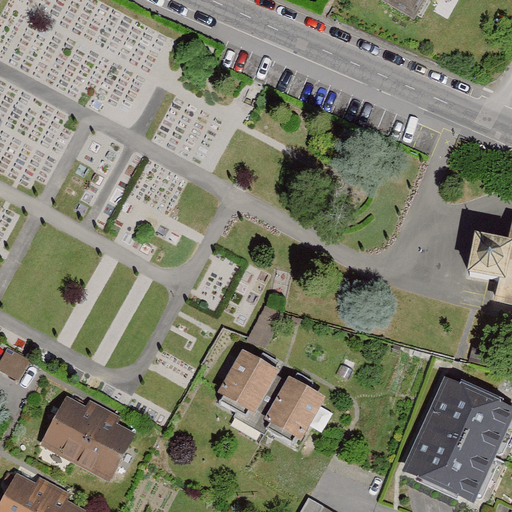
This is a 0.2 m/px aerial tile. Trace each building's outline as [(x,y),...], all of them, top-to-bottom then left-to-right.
[(432,0),(375,0),(373,6),(419,28),(432,0)] [(491,301),(511,305),(511,228),(508,228),(506,239),(474,232),(465,270),(496,277),(491,301)] [(9,348),(0,365),(0,369),(21,380),(32,360),(9,348)] [(250,353),(226,394),(307,441),(331,399),(250,353)] [(511,423),(511,405),(453,380),(412,473),(478,502),(511,423)] [(47,446),(114,482),(138,437),(71,402),(47,446)] [(90,511),(22,476),(3,511),(90,511)] [(336,511),(311,497),(301,511),(336,511)]
